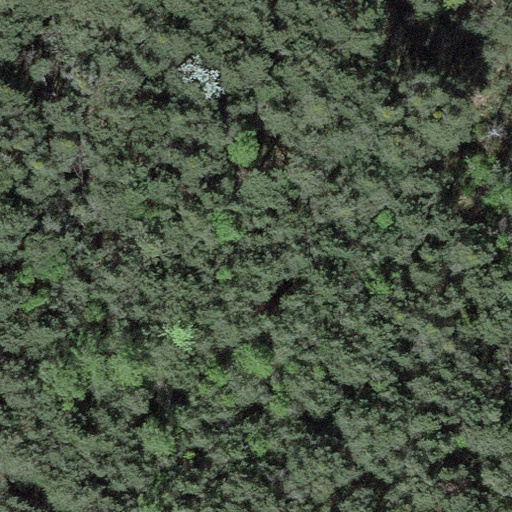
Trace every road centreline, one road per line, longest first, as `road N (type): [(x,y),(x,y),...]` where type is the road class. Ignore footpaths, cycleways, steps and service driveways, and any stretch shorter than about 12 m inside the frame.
road 1 (motorway): [(0,466),(511,257)]
road 2 (motorway): [(483,0),(0,202)]
